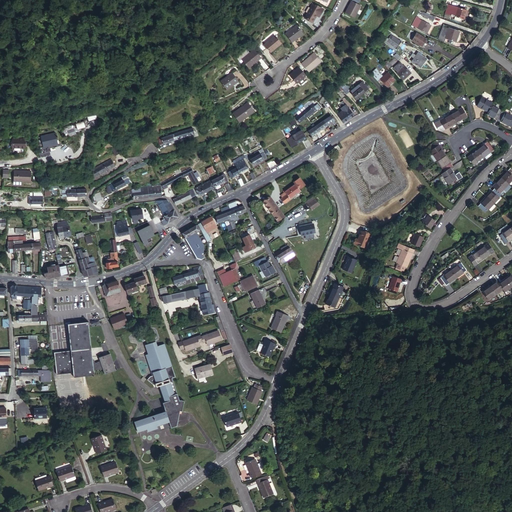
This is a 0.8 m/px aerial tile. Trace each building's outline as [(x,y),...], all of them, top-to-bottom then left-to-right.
[(352,0),(345,13),(354,17),(361,5),(358,4),(359,0),(352,0)] [(318,26),(325,11),(313,4),(305,19),(318,26)] [(459,6),(454,5),(449,4),(447,13),(452,14),(456,16),(457,15),(453,13),(454,7),(458,8),(459,6)] [(467,9),(459,6),(458,8),(454,7),(453,13),(457,15),(456,16),(463,17),(465,18),(467,9)] [(427,12),(425,15),(435,20),(437,15),(432,14),(428,12),(427,12)] [(423,20),(423,19),(421,18),(422,17),(419,15),(414,24),(419,27),(419,26),(416,25),(420,18),(423,20)] [(432,24),(423,19),(423,20),(420,18),(416,25),(419,26),(419,27),(428,32),(432,24)] [(303,32),(297,25),(286,34),(292,42),(303,32)] [(445,25),(442,33),(446,35),(450,26),(445,25)] [(446,36),(446,37),(456,40),(460,30),(450,26),(446,35),(446,36)] [(424,44),(428,37),(419,31),(414,39),(424,44)] [(402,41),(392,34),(387,42),(397,49),(402,41)] [(282,45),(276,37),(265,45),(271,53),(282,45)] [(262,58),(255,50),(243,60),(249,68),(262,58)] [(324,59),(317,51),(303,61),(310,70),(324,59)] [(399,59),(402,55),(396,51),(394,54),(399,59)] [(420,52),(418,54),(416,56),(413,60),(421,66),(428,58),(420,52)] [(405,78),(412,71),(406,64),(405,64),(403,62),(397,68),(399,70),(398,70),(405,78)] [(308,74),(301,66),(291,73),(297,82),(299,81),(305,76),(308,74)] [(375,66),(370,71),(375,76),(377,73),(379,75),(381,73),(375,66)] [(384,76),(381,78),(389,86),(396,79),(389,71),(384,76)] [(238,81),(232,72),(220,81),(226,89),(238,81)] [(368,86),(363,80),(353,89),(356,92),(354,94),(358,98),(372,86),(370,83),(368,86)] [(345,92),(340,86),(336,89),(341,95),(345,92)] [(492,105),(493,103),(482,97),(477,106),(488,112),(492,105)] [(314,101),(312,103),(308,106),(304,109),(309,115),(309,114),(315,109),(313,106),(316,104),(314,101)] [(254,112),(248,104),(236,113),(242,121),(254,112)] [(487,114),(494,118),(499,109),(492,105),(488,112),(487,114)] [(339,113),(345,121),(355,114),(349,106),(339,113)] [(451,114),(456,123),(467,116),(462,108),(451,114)] [(309,115),(304,109),(296,116),(301,121),(309,115)] [(511,115),(505,112),(501,121),(508,125),(511,116),(511,115)] [(335,119),(334,116),(332,114),(325,119),(328,125),(336,120),(335,119)] [(445,129),(456,123),(451,114),(440,120),(445,129)] [(328,125),(325,119),(317,124),(320,130),(328,125)] [(442,131),(445,129),(440,120),(435,123),(438,130),(442,131)] [(313,135),(320,130),(317,124),(309,129),(313,135)] [(194,129),(194,127),(182,131),(159,139),(161,144),(196,133),(194,129)] [(298,142),(308,136),(303,129),(297,132),(299,136),(296,138),(298,142)] [(45,145),(61,144),(60,133),(44,134),(45,145)] [(27,147),(27,139),(14,138),(14,147),(27,147)] [(488,141),(485,144),(491,152),(494,150),(488,141)] [(428,147),(430,150),(439,145),(437,142),(428,147)] [(485,144),(478,149),(484,158),(491,152),(485,144)] [(430,150),(438,161),(446,155),(439,145),(430,150)] [(120,152),(117,146),(111,149),(114,155),(120,152)] [(484,158),(478,149),(468,157),(474,166),(484,158)] [(245,155),(245,153),(234,159),(235,161),(236,161),(237,162),(244,158),(247,157),(245,155)] [(265,158),(262,153),(258,155),(252,158),(255,164),(265,158)] [(446,155),(438,161),(443,168),(451,163),(446,155)] [(236,163),(237,165),(238,167),(241,172),(249,167),(244,158),(237,162),(236,163)] [(113,160),(94,170),(95,176),(116,165),(113,160)] [(451,163),(443,168),(445,172),(450,168),(453,166),(451,163)] [(116,165),(95,176),(96,177),(116,166),(116,165)] [(193,167),(162,182),(163,183),(165,188),(170,185),(169,184),(190,173),(195,171),(193,167)] [(241,172),(238,167),(229,171),(232,177),(241,172)] [(445,172),(442,174),(444,177),(452,171),(450,168),(445,172)] [(32,180),(33,170),(15,169),(15,180),(22,180),(32,180)] [(511,174),(508,170),(501,177),(509,184),(511,180),(511,174)] [(199,179),(195,171),(190,173),(194,182),(199,179)] [(452,171),(444,177),(449,185),(457,179),(452,171)] [(223,174),(213,179),(215,185),(226,180),(227,182),(230,181),(226,172),(225,172),(223,173),(223,174)] [(127,184),(124,176),(123,175),(113,179),(114,182),(110,184),(113,191),(127,184)] [(509,184),(501,177),(495,184),(503,191),(509,184)] [(212,180),(211,179),(206,181),(210,189),(214,187),(211,180),(212,180)] [(204,192),(210,189),(206,181),(201,184),(204,192)] [(162,188),(165,188),(163,183),(156,184),(157,195),(163,195),(162,188)] [(149,185),(150,196),(157,195),(156,184),(149,185)] [(200,194),(204,192),(201,184),(196,186),(200,194)] [(285,192),(286,192),(287,194),(282,198),(281,198),(284,203),(301,191),(295,184),(285,192)] [(503,191),(495,184),(493,187),(495,188),(500,193),(503,191)] [(141,185),(123,193),(124,196),(135,191),(135,198),(143,197),(141,185)] [(141,185),(143,197),(150,196),(149,185),(141,185)] [(495,188),(492,191),(499,198),(502,195),(500,193),(495,188)] [(190,191),(174,199),(177,204),(197,195),(195,190),(191,192),(190,191)] [(492,191),(487,197),(494,204),(499,198),(492,191)] [(95,195),(93,195),(93,196),(95,201),(103,199),(101,192),(95,194),(95,195)] [(197,206),(202,203),(198,197),(194,199),(197,206)] [(284,216),(272,199),(270,197),(264,202),(278,221),(284,216)] [(494,204),(487,197),(480,203),(488,210),(494,204)] [(316,199),(309,204),(312,209),(319,203),(316,199)] [(488,210),(480,203),(478,206),(485,213),(488,210)] [(247,210),(244,205),(240,206),(237,208),(239,213),(247,210)] [(134,218),(145,216),(143,207),(133,209),(134,218)] [(239,213),(237,208),(234,208),(231,210),(226,212),(229,217),(232,216),(238,214),(239,213)] [(113,220),(112,211),(105,213),(106,219),(106,220),(113,220)] [(229,217),(226,212),(224,213),(216,216),(219,221),(229,217)] [(107,221),(106,220),(106,219),(105,213),(93,214),(93,222),(104,220),(105,222),(107,221)] [(423,223),(430,228),(436,220),(428,215),(426,219),(423,223)] [(211,216),(199,223),(207,239),(211,237),(208,231),(217,226),(215,223),(211,216)] [(61,237),(67,236),(65,226),(70,225),(68,220),(59,221),(60,226),(59,226),(61,237)] [(129,227),(128,222),(118,224),(120,235),(134,232),(131,226),(129,227)] [(201,229),(198,224),(183,232),(186,237),(187,237),(197,256),(200,259),(204,257),(202,253),(204,252),(205,246),(197,231),(201,229)] [(301,232),(301,235),(315,233),(313,224),(299,226),(301,232)] [(139,230),(145,244),(153,240),(151,236),(149,232),(154,230),(152,225),(139,230)] [(41,240),(39,226),(34,226),(34,234),(22,235),(23,243),(32,243),(41,242),(41,240)] [(508,241),(511,238),(511,230),(510,228),(502,233),(508,241)] [(364,248),(370,235),(360,231),(357,239),(355,238),(353,243),(364,248)] [(51,249),(56,247),(58,247),(54,232),(51,232),(48,233),(51,249)] [(254,242),(251,233),(244,236),(247,244),(244,245),(247,251),(256,247),(254,242)] [(505,243),(508,241),(502,233),(499,235),(505,243)] [(420,247),(424,237),(415,234),(412,243),(420,247)] [(9,245),(15,244),(23,243),(22,235),(9,236),(9,240),(9,245)] [(488,243),(485,245),(491,253),(494,251),(488,243)] [(408,267),(416,249),(404,244),(403,248),(397,263),(398,263),(407,267),(408,267)] [(485,245),(478,251),(483,259),(491,253),(485,245)] [(51,249),(54,265),(60,264),(58,258),(58,257),(56,247),(51,249)] [(84,251),(82,247),(77,248),(80,259),(86,258),(84,251)] [(237,247),(231,249),(231,250),(236,261),(242,258),(237,247)] [(291,247),(276,256),(279,262),(280,261),(281,263),(285,261),(283,259),(294,252),(291,247)] [(91,267),(93,274),(95,274),(99,273),(97,264),(95,257),(90,258),(88,250),(84,251),(86,258),(89,268),(91,267)] [(119,265),(118,250),(113,251),(114,258),(107,258),(108,267),(113,267),(112,266),(119,265)] [(483,259),(478,251),(471,255),(477,263),(483,259)] [(477,263),(471,255),(468,257),(474,265),(477,263)] [(266,256),(259,260),(261,264),(264,269),(267,274),(276,270),(272,263),(271,264),(269,260),(268,260),(266,256)] [(352,273),(357,260),(347,256),(345,261),(346,261),(345,264),(344,263),(342,269),(352,273)] [(83,269),(89,268),(86,258),(80,259),(83,269)] [(461,262),(458,265),(464,273),(467,270),(461,262)] [(45,267),(46,274),(47,277),(62,274),(60,267),(60,264),(54,265),(45,267)] [(68,265),(60,267),(62,274),(69,273),(68,265)] [(174,277),(175,282),(180,281),(205,274),(202,267),(200,265),(200,266),(194,267),(195,271),(178,275),(174,277)] [(464,273),(458,265),(451,270),(457,278),(464,273)] [(235,268),(224,273),(229,282),(240,277),(235,268)] [(449,284),(457,278),(451,270),(443,275),(449,284)] [(126,284),(129,292),(139,289),(137,284),(148,280),(146,274),(135,278),(136,281),(126,284)] [(449,284),(443,275),(441,277),(445,283),(446,286),(449,284)] [(398,291),(402,279),(393,276),(389,289),(398,291)] [(258,285),(254,278),(248,281),(246,282),(249,289),(258,285)] [(119,279),(103,284),(105,290),(120,285),(121,285),(119,279)] [(499,284),(503,289),(505,292),(511,287),(505,279),(499,284)] [(490,287),(496,295),(503,289),(499,284),(497,281),(490,287)] [(335,307),(343,287),(334,283),(326,303),(335,307)] [(12,286),(12,294),(33,295),(34,295),(34,290),(32,290),(32,286),(18,285),(14,284),(12,286)] [(120,285),(105,290),(107,295),(122,290),(120,285)] [(42,296),(42,286),(32,286),(32,290),(34,290),(34,295),(33,295),(32,299),(32,302),(38,302),(39,295),(42,296)] [(267,291),(264,286),(251,292),(257,307),(265,303),(261,294),(267,291)] [(488,300),(496,295),(490,287),(482,292),(488,300)] [(199,288),(161,296),(162,299),(164,300),(165,302),(201,295),(203,306),(208,305),(210,313),(215,312),(214,304),(212,304),(209,292),(208,292),(201,293),(200,289),(200,288),(199,288)] [(32,299),(24,298),(24,307),(32,308),(32,302),(32,299)] [(280,311),(273,328),(283,332),(286,326),(285,326),(286,323),(287,323),(288,319),(289,320),(291,315),(280,311)] [(125,312),(110,317),(114,328),(128,323),(125,312)] [(69,349),(90,346),(86,321),(66,323),(69,349)] [(227,342),(230,341),(222,323),(220,323),(227,342)] [(201,334),(200,334),(202,340),(203,340),(204,341),(207,340),(208,344),(222,339),(219,329),(202,335),(201,334)] [(10,347),(9,330),(0,330),(0,347),(5,348),(10,347)] [(202,340),(200,334),(179,341),(181,348),(185,346),(186,349),(201,345),(199,341),(202,340)] [(21,339),(21,347),(30,346),(29,338),(21,339)] [(38,338),(29,338),(30,346),(33,346),(38,346),(38,338)] [(265,344),(262,353),(271,357),(272,357),(273,352),(273,351),(274,348),(276,348),(278,344),(266,339),(265,343),(265,344)] [(163,403),(164,406),(181,401),(173,378),(177,377),(165,344),(158,346),(157,341),(147,345),(150,354),(147,355),(153,373),(154,372),(155,375),(151,377),(154,384),(157,383),(158,387),(160,386),(166,402),(163,403)] [(224,354),(233,350),(230,342),(221,345),(224,354)] [(30,346),(21,347),(21,355),(30,355),(30,346)] [(92,363),(90,346),(69,349),(53,351),(55,373),(71,372),(72,376),(93,374),(92,369),(101,368),(103,373),(114,372),(113,354),(101,355),(102,359),(92,363)] [(30,355),(21,355),(22,363),(31,363),(30,358),(30,355)] [(215,370),(212,361),(196,367),(199,376),(215,370)] [(51,380),(51,369),(43,369),(43,374),(41,374),(42,380),(51,380)] [(256,404),(262,391),(261,390),(254,387),(252,387),(247,400),(256,404)] [(182,411),(184,400),(181,401),(164,406),(166,411),(135,422),(138,432),(147,429),(148,431),(158,428),(157,426),(169,422),(171,428),(177,426),(180,410),(182,411)] [(48,407),(35,407),(36,417),(48,417),(48,407)] [(223,417),(226,426),(241,421),(238,412),(223,417)] [(92,438),(97,453),(106,450),(101,435),(92,438)] [(28,436),(21,438),(23,445),(30,444),(28,436)] [(255,459),(246,463),(251,477),(260,474),(255,459)] [(119,471),(116,462),(101,467),(104,476),(119,471)] [(60,480),(75,475),(72,466),(57,471),(60,480)] [(53,485),(50,476),(36,481),(39,490),(53,485)] [(267,479),(258,483),(264,498),(273,494),(267,479)] [(105,511),(116,508),(114,499),(98,504),(100,511),(105,511)]
